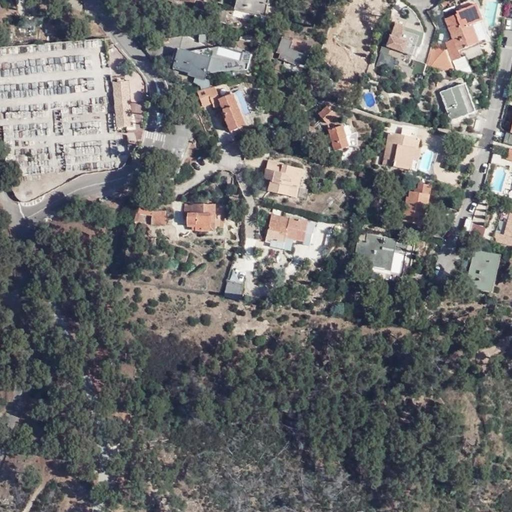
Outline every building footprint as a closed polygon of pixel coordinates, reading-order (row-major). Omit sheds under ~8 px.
[(256,9),(258,0),(230,0),(230,2),(256,9)] [(372,10),(343,0),(332,32),(356,39),(362,17),(370,20),(372,10)] [(436,15),(459,0),(458,0),(453,0),(444,3),(446,6),(434,11),(436,15)] [(464,13),(459,0),(436,15),(441,29),(435,32),(436,35),(443,52),(449,49),(446,42),(469,32),(462,14),(464,13)] [(467,0),(458,0),(459,0),(464,13),(468,11),(471,10),(467,0)] [(475,30),(468,11),(464,13),(462,14),(469,32),(475,30)] [(376,38),(385,41),(385,40),(402,45),(404,36),(404,35),(407,27),(393,22),(395,19),(384,15),(376,38)] [(449,49),(443,52),(446,62),(460,64),(455,51),(473,44),(469,32),(446,42),(449,49)] [(433,37),(424,35),(416,56),(415,58),(432,62),(437,64),(439,53),(433,37)] [(439,53),(443,52),(436,35),(433,37),(439,53)] [(376,38),(373,37),(369,48),(382,52),(385,41),(376,38)] [(205,46),(173,38),(167,58),(186,62),(185,64),(201,68),(205,46)] [(282,45),(272,41),(267,56),(271,57),(269,64),(295,71),(299,58),(280,52),(282,45)] [(415,58),(416,56),(407,52),(402,71),(411,74),(415,58)] [(463,103),(453,76),(430,84),(441,112),(463,103)] [(216,95),(210,82),(188,92),(194,106),(203,101),(206,106),(213,103),(217,110),(213,113),(216,118),(221,116),(228,128),(250,117),(234,86),(216,95)] [(126,96),(113,97),(114,120),(127,120),(126,96)] [(330,109),(322,100),(313,108),(321,116),(330,109)] [(468,130),(473,115),(455,110),(452,126),(468,130)] [(411,121),(385,115),(375,153),(402,160),(406,140),(410,141),(413,129),(409,128),(411,121)] [(337,119),(323,123),(329,144),(343,140),(340,130),(346,128),(343,118),(337,119)] [(406,140),(402,160),(409,162),(413,142),(410,141),(406,140)] [(506,142),(496,140),(494,150),(503,152),(506,142)] [(509,153),(511,143),(506,142),(503,152),(509,153)] [(127,145),(115,147),(116,161),(122,160),(127,153),(127,145)] [(258,165),(265,167),(261,185),(288,192),(295,163),(276,159),(277,158),(260,154),(258,165)] [(511,159),(509,158),(503,184),(511,185),(511,159)] [(265,167),(258,165),(257,173),(263,174),(265,167)] [(407,174),(395,172),(394,178),(391,177),(390,182),(387,181),(385,187),(383,187),(377,210),(388,212),(390,206),(398,208),(401,195),(403,195),(407,174)] [(182,218),(191,218),(195,218),(195,224),(209,224),(209,219),(210,198),(180,197),(179,210),(182,209),(182,218)] [(218,198),(210,198),(209,219),(218,219),(218,198)] [(146,203),(146,211),(162,210),(162,207),(162,203),(146,203)] [(421,231),(431,233),(448,210),(449,204),(448,203),(433,211),(421,231)] [(147,225),(146,211),(146,209),(133,206),(128,221),(147,225)] [(390,206),(388,212),(396,215),(398,208),(390,206)] [(162,207),(162,210),(162,215),(173,216),(173,207),(162,207)] [(511,210),(500,207),(493,229),(503,232),(511,234),(511,210)] [(279,232),(298,235),(301,218),(267,210),(260,237),(265,239),(266,235),(270,236),(268,243),(275,245),(277,237),(278,238),(279,232)] [(387,230),(353,224),(346,253),(380,262),(387,230)] [(493,229),(485,227),(482,236),(501,240),(503,232),(493,229)] [(462,247),(456,279),(475,283),(481,251),(462,247)] [(218,279),(214,293),(230,296),(232,282),(218,279)] [(337,333),(328,332),(326,342),(335,343),(337,333)]
